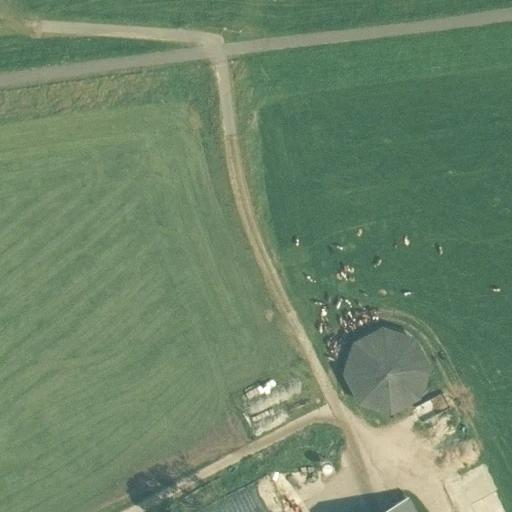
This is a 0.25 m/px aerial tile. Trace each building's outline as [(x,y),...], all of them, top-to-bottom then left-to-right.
[(377,407),(395,407),(416,397),(430,369),(416,331),(383,320),(353,336),(340,366),(354,396),(377,407)] [(417,398),(423,413),(453,401),(447,386),(417,398)] [(228,443),(243,462),(261,448),(246,429),(228,443)] [(233,489),(244,511),(271,511),(283,506),(267,473),(233,489)] [(187,511),(239,511),(228,491),(187,511)] [(416,511),(408,495),(374,511),(416,511)]
